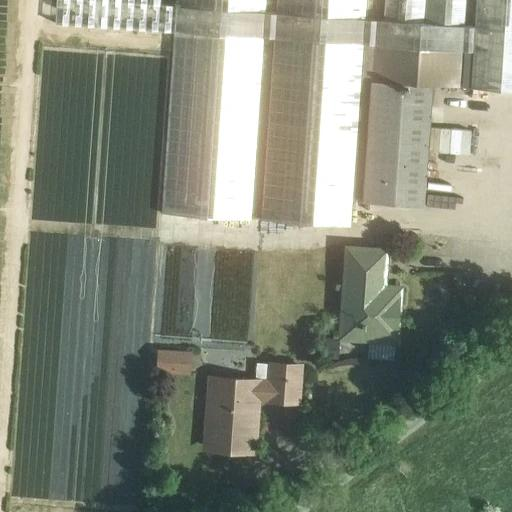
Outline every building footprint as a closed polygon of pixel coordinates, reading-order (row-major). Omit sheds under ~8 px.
[(366,0),(276,0),(276,13),(265,12),(265,0),(176,0),(176,5),(160,4),(160,0),(56,0),(55,23),(174,32),(174,31),(175,31),(263,37),(274,38),(261,220),(350,226),(363,44),(374,45),(363,202),(424,206),(432,85),(460,87),(463,51),(464,26),(466,0),(384,0),(384,20),(381,20),(368,19),(365,19),(366,0)] [(369,0),(368,19),(381,20),(382,0),(369,0)] [(511,0),(476,0),(474,26),(464,26),(463,51),(473,52),(470,88),(511,90),(511,0)] [(263,37),(175,31),(174,32),(162,213),(251,220),(263,37)] [(385,251),(348,248),(342,335),(396,339),(400,288),(382,287),(385,251)] [(178,354),(160,353),(159,368),(177,370),(178,354)] [(300,365),(272,363),(271,381),(270,399),(297,401),(300,365)] [(271,381),(217,377),(216,389),(210,389),(208,422),(214,423),(212,448),(254,451),(258,398),(270,399),(271,381)]
